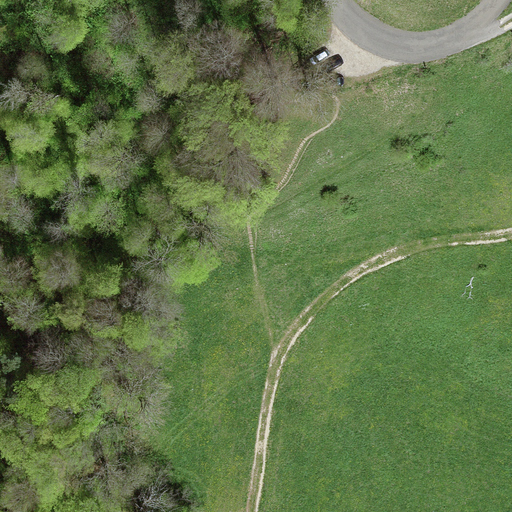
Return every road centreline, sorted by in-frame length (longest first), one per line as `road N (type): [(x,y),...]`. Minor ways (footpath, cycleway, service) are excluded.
road 1 (track): [(511,235),(379,261),(304,314),(277,358),(251,511)]
road 2 (unclassified): [(337,0),(373,34),(404,44),(438,43),(471,29),(498,0)]
